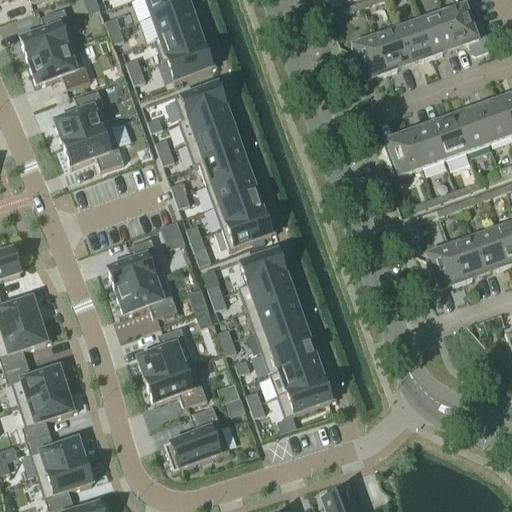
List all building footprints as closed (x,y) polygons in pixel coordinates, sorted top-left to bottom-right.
[(185,0),(144,0),(142,1),(142,2),(150,22),(188,8),(185,0)] [(335,9),(358,0),(338,0),(333,2),(335,9)] [(363,12),(385,4),(383,0),(374,0),(360,5),(363,12)] [(339,20),(363,12),(360,5),(337,13),(339,20)] [(188,8),(150,22),(157,43),(158,44),(196,30),(188,8)] [(477,45),(470,25),(472,21),(469,14),(466,12),(464,8),(441,17),(453,51),(464,47),(467,49),(477,45)] [(44,35),(19,44),(27,67),(76,50),(63,14),(40,22),(44,35)] [(453,51),(441,17),(418,25),(432,62),(441,58),(443,55),(453,51)] [(115,22),(104,26),(108,37),(119,33),(115,22)] [(432,62),(418,25),(396,33),(408,67),(419,64),(422,65),(432,62)] [(157,43),(153,45),(161,68),(166,66),(165,65),(204,51),(196,30),(158,44),(157,43)] [(119,33),(108,37),(112,49),(123,45),(119,33)] [(408,67),(396,33),(373,41),(387,78),(396,75),(398,71),(408,67)] [(387,78),(373,41),(350,50),(351,53),(350,56),(355,70),(358,72),(362,84),(374,80),(377,82),(387,78)] [(76,50),(27,67),(36,91),(61,82),(65,94),(89,86),(76,50)] [(204,51),(165,65),(166,66),(173,88),(215,72),(211,60),(207,61),(204,51)] [(136,63),(125,67),(129,78),(140,74),(136,63)] [(140,74),(129,78),(133,89),(144,85),(140,74)] [(221,87),(174,104),(182,125),(182,126),(225,111),(221,101),(225,99),(221,87)] [(78,117),(53,126),(61,150),(110,132),(97,96),(73,104),(78,117)] [(511,140),(511,101),(511,102),(507,100),(498,104),(511,140)] [(511,140),(498,104),(488,107),(487,111),(476,114),(488,149),(511,140)] [(182,125),(177,127),(185,149),(233,132),(225,111),(182,126),(182,125)] [(488,149),(476,114),(465,118),(462,117),(453,120),(466,157),(488,149)] [(466,157),(453,120),(443,124),(441,127),(431,131),(443,165),(466,157)] [(158,122),(146,126),(150,137),(162,133),(158,122)] [(443,165),(431,131),(420,134),(417,133),(407,136),(420,173),(443,165)] [(110,132),(61,150),(70,173),(95,164),(99,177),(123,168),(110,132)] [(233,132),(185,149),(193,172),(198,170),(197,169),(240,154),(233,132)] [(420,173),(407,136),(398,140),(396,143),(385,147),(389,159),(388,163),(393,177),(396,178),(397,181),(420,173)] [(165,144),(154,148),(158,159),(169,155),(165,144)] [(240,154),(197,169),(198,170),(205,190),(248,175),(240,154)] [(169,155),(158,159),(162,170),(173,166),(169,155)] [(501,185),(511,181),(511,173),(499,178),(501,185)] [(248,175),(205,190),(213,212),(256,196),(248,175)] [(479,193),(501,185),(499,178),(476,186),(479,193)] [(181,186),(170,190),(174,202),(185,198),(181,186)] [(456,201),(479,193),(476,186),(454,195),(456,201)] [(506,196),(511,194),(511,186),(503,190),(506,196)] [(483,205),(506,196),(503,190),(481,198),(483,205)] [(434,209),(456,201),(454,195),(431,203),(434,209)] [(256,196),(213,212),(221,233),(263,218),(256,196)] [(185,198),(174,202),(178,213),(189,209),(185,198)] [(460,213),(483,205),(481,198),(458,206),(460,213)] [(410,218),(434,209),(431,203),(408,211),(410,218)] [(438,221),(460,213),(458,206),(435,214),(438,221)] [(414,229),(438,221),(435,214),(412,222),(414,229)] [(263,218),(221,233),(229,256),(275,239),(271,227),(267,228),(263,218)] [(511,227),(494,234),(507,271),(511,268),(511,227)] [(196,229),(185,233),(189,245),(200,241),(196,229)] [(507,271),(494,234),(471,242),(483,276),(494,273),(497,274),(507,271)] [(200,241),(189,245),(193,256),(204,252),(200,241)] [(483,276),(471,242),(448,250),(462,287),(471,283),(473,280),(483,276)] [(131,264),(106,273),(114,297),(163,280),(150,243),(126,252),(131,264)] [(462,287),(448,250),(425,259),(426,262),(425,265),(430,279),(433,281),(437,293),(449,289),(452,290),(462,287)] [(12,253),(0,257),(0,284),(20,278),(12,253)] [(280,253),(238,268),(246,290),(246,291),(285,277),(281,267),(285,266),(280,253)] [(246,290),(237,293),(245,316),(292,299),(285,277),(246,291),(246,290)] [(163,280),(114,297),(123,321),(148,312),(152,324),(176,316),(163,280)] [(218,288),(206,293),(210,304),(222,300),(218,288)] [(292,299),(245,316),(253,337),(300,320),(292,299)] [(222,300),(210,304),(214,315),(226,311),(222,300)] [(0,303),(0,337),(39,325),(36,315),(40,313),(35,301),(2,312),(0,303)] [(300,320),(253,337),(260,358),(308,341),(300,320)] [(39,325),(0,337),(0,368),(2,376),(27,368),(22,355),(50,346),(46,334),(42,335),(39,325)] [(161,354),(136,363),(144,386),(193,369),(180,333),(156,341),(161,354)] [(227,333),(216,337),(220,349),(231,345),(227,333)] [(308,341),(260,358),(268,380),(315,363),(308,341)] [(231,345),(220,349),(224,360),(235,356),(231,345)] [(315,363),(268,380),(276,401),(323,384),(315,363)] [(245,364),(234,368),(238,379),(249,375),(245,364)] [(27,368),(2,376),(7,388),(10,387),(18,410),(66,394),(62,384),(66,383),(62,370),(31,380),(27,368)] [(193,369),(144,386),(153,410),(178,401),(182,413),(206,405),(193,369)] [(323,384),(276,401),(284,424),(335,406),(331,393),(327,394),(323,384)] [(66,394),(18,410),(25,432),(21,433),(25,446),(49,438),(45,426),(77,416),(73,403),(69,404),(66,394)] [(256,396),(245,400),(249,411),(260,407),(256,396)] [(260,407),(249,411),(253,422),(264,418),(260,407)] [(182,443),(163,450),(172,477),(229,456),(212,412),(189,420),(193,433),(180,438),(182,443)] [(49,438),(25,446),(37,481),(84,466),(81,456),(85,455),(81,442),(53,451),(49,438)] [(84,466),(37,481),(46,511),(62,511),(72,509),(68,496),(92,488),(84,466)] [(346,491),(319,500),(322,511),(359,511),(358,508),(352,510),(346,491)]
